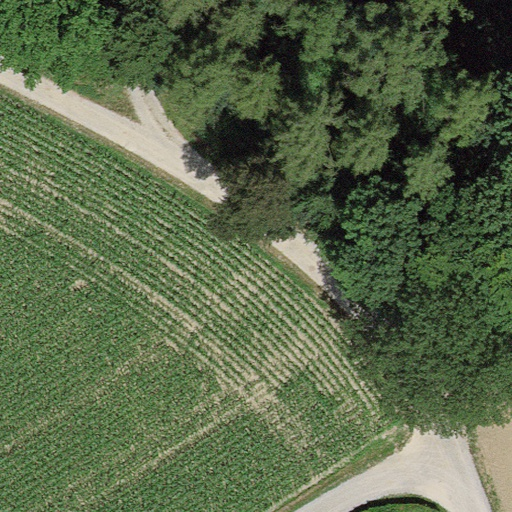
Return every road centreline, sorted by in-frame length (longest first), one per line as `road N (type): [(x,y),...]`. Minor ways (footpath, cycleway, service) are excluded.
road 1 (track): [(0,78),(214,198),(382,339),(407,391)]
road 2 (track): [(215,0),(214,198)]
road 3 (track): [(407,391),(454,511)]
road 4 (track): [(438,465),(325,511)]
